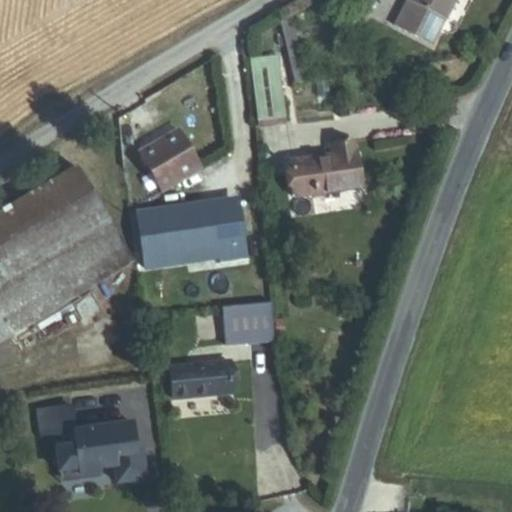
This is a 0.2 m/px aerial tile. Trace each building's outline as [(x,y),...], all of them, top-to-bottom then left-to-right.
[(407,0),(394,26),(432,46),(455,0),(407,0)] [(287,9),(276,15),(296,83),(309,81),(287,9)] [(279,55),(250,57),(252,89),(282,86),(279,55)] [(326,79),(315,80),(317,98),(329,96),(326,79)] [(256,128),(286,126),(282,86),(252,89),(256,128)] [(199,169),(176,129),(138,152),(161,191),(199,169)] [(296,198),(362,190),(357,144),(329,148),(331,157),(292,162),(296,198)] [(74,168),(0,213),(0,342),(10,337),(20,353),(50,334),(40,318),(132,263),(74,168)] [(137,213),(139,226),(241,212),(239,199),(137,213)] [(241,212),(139,226),(145,269),(218,258),(219,266),(248,262),(241,212)] [(272,305),(222,310),(226,345),(276,340),(272,305)] [(172,400),(232,396),(230,364),(170,369),(172,400)] [(78,429),(74,404),(36,409),(41,438),(53,437),(55,447),(61,483),(102,476),(103,472),(113,471),(116,487),(149,483),(144,450),(140,450),(134,420),(78,429)]
